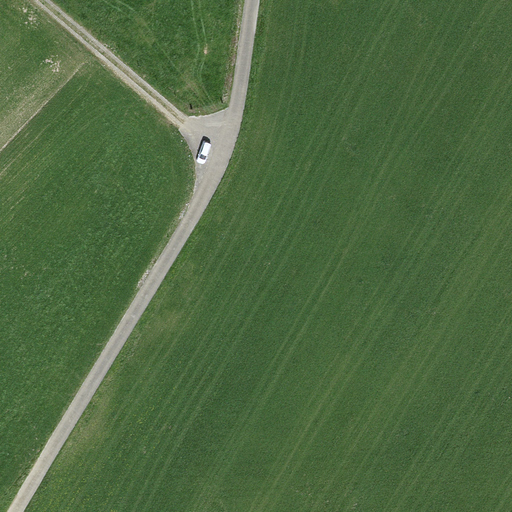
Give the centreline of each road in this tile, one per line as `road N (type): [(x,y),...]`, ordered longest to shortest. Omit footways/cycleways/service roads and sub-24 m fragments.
road 1 (track): [(14,511),(220,159),(249,0)]
road 2 (track): [(31,0),(220,159)]
